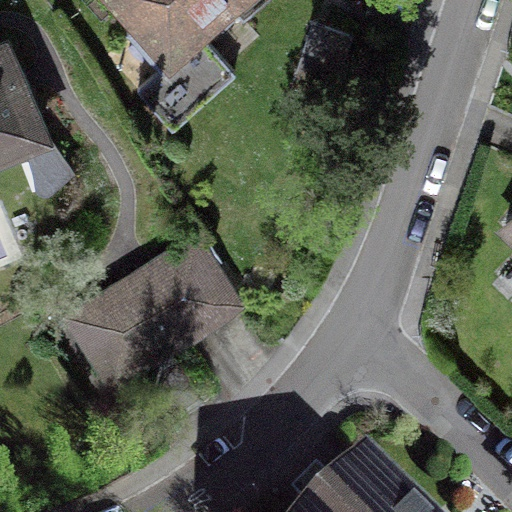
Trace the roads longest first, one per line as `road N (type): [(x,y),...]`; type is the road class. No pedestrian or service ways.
road 1 (residential): [(475,0),(385,275),(355,341)]
road 2 (residential): [(355,341),(511,479)]
road 3 (residential): [(306,404),(164,511)]
